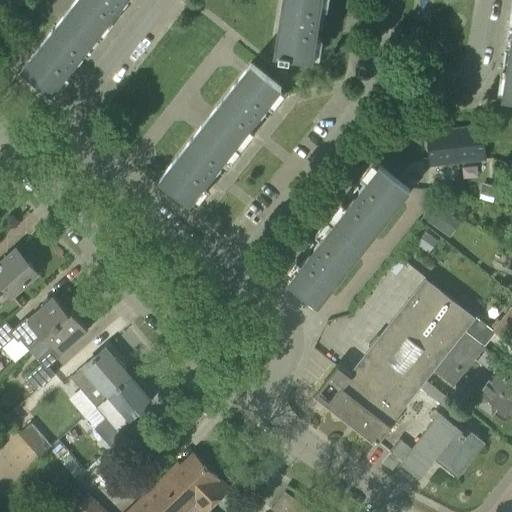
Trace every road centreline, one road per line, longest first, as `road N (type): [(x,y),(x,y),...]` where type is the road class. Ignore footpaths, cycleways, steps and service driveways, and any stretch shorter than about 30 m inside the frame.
road 1 (residential): [(234,266),(81,156),(69,136),(71,114),(155,0)]
road 2 (residential): [(259,406),(160,315),(0,137)]
road 3 (residential): [(234,266),(357,117),(366,86)]
road 4 (residential): [(366,86),(477,81),(491,0)]
road 5 (residential): [(259,406),(289,363),(291,332),(280,308),(234,266)]
road 6 (residential): [(403,511),(301,436)]
